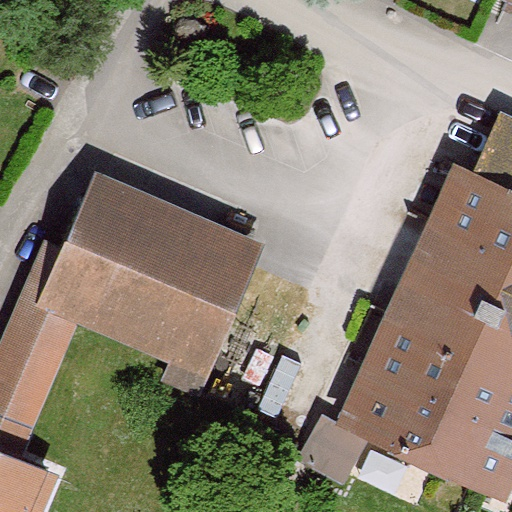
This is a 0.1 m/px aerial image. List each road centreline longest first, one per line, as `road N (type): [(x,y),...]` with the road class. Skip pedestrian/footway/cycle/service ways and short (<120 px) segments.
road 1 (track): [(142,0),(0,254)]
road 2 (unclassified): [(292,0),(511,88)]
